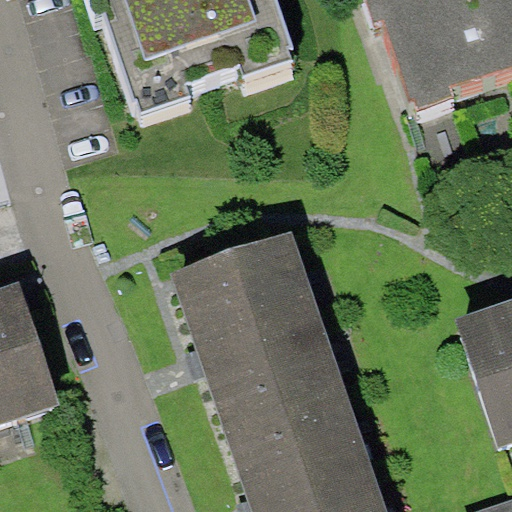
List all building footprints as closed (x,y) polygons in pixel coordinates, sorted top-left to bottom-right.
[(85,0),(94,27),(102,24),(132,110),(140,107),(143,118),(194,100),(190,90),(241,72),(245,83),(293,67),(290,58),(296,56),(276,0),(85,0)] [(511,0),(368,0),(411,121),(440,111),(437,102),(511,75),(511,0)] [(226,433),(348,390),(293,234),(172,277),(226,433)] [(22,291),(0,298),(0,432),(60,413),(22,291)] [(511,303),(456,323),(498,451),(511,445),(511,303)] [(252,511),(388,511),(348,390),(226,433),(252,511)] [(511,511),(511,502),(483,511),(511,511)]
